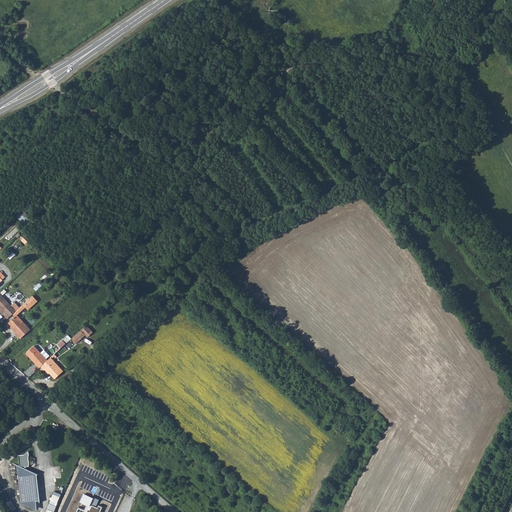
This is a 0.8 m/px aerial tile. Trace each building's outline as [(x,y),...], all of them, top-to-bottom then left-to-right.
[(16,214),(25,225),(32,219),(23,208),(16,214)] [(0,293),(0,306),(1,308),(0,308),(0,310),(3,313),(5,312),(9,317),(13,314),(16,311),(13,308),(17,304),(15,302),(11,306),(0,293)] [(15,333),(21,339),(31,329),(17,315),(26,307),(28,310),(38,301),(33,296),(16,311),(13,314),(15,317),(8,324),(15,331),(16,332),(15,333)] [(81,330),(71,339),(76,344),(85,335),(81,330)] [(26,353),(32,360),(33,359),(37,364),(36,364),(40,368),(41,367),(48,361),(34,346),(26,353)] [(48,361),(41,367),(44,370),(45,370),(48,373),(48,372),(55,379),(63,371),(51,358),(48,361)] [(21,467),(17,465),(22,504),(31,507),(30,506),(37,509),(36,501),(40,501),(37,475),(38,474),(26,469),(26,467),(29,467),(29,465),(29,463),(29,461),(29,459),(29,458),(29,457),(29,454),(28,451),(24,454),(18,455),(20,464),(20,465),(21,466),(21,467)] [(79,461),(59,511),(67,511),(86,464),(79,461)] [(54,511),(61,496),(53,493),(45,511),(54,511)] [(100,511),(102,508),(97,505),(99,500),(95,498),(84,494),(80,502),(86,506),(84,510),(78,508),(76,511),(100,511)]
